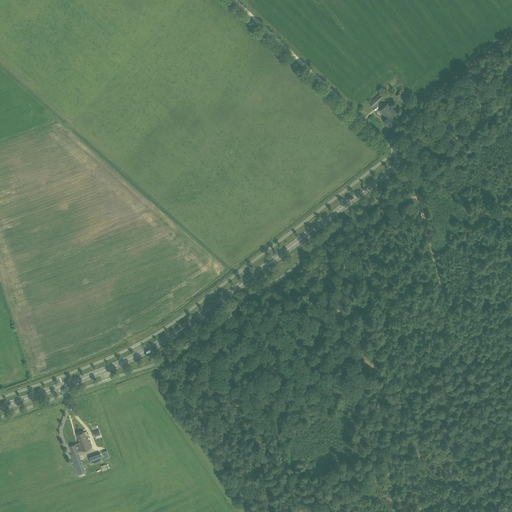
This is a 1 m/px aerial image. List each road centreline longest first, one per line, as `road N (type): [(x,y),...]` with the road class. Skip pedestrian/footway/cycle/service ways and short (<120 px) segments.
road 1 (secondary): [(0,407),(154,349),(511,77)]
road 2 (track): [(234,0),(412,173)]
road 3 (track): [(511,420),(302,511)]
road 4 (track): [(511,352),(399,371),(419,461)]
